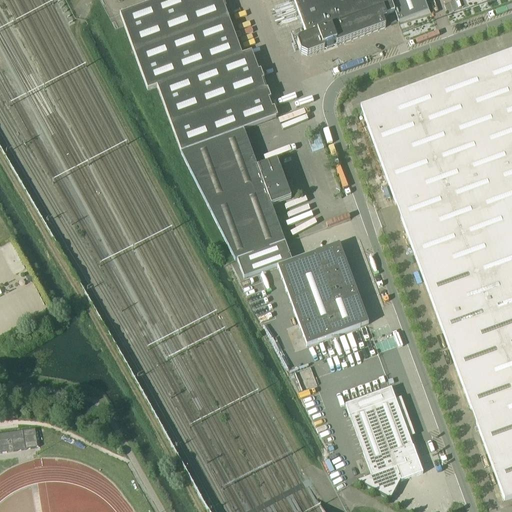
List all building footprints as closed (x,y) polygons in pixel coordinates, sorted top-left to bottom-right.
[(181,154),(244,132),(243,131),(275,119),(251,53),(242,56),(221,0),(144,0),(147,6),(120,16),(124,27),(147,92),(157,88),(181,154)] [(389,0),(292,0),(306,37),(298,40),(297,43),(300,53),(307,57),(324,51),(324,50),(323,47),(325,47),(326,48),(327,49),(333,47),(334,45),(333,44),(335,43),(336,46),(337,46),(385,28),(383,21),(387,19),(386,16),(394,13),(389,0)] [(389,0),(394,13),(398,24),(431,14),(424,2),(423,0),(389,0)] [(391,26),(396,24),(394,16),(388,18),(391,26)] [(511,52),(487,62),(487,61),(486,61),(487,62),(456,73),(455,72),(454,73),(455,74),(424,85),(424,84),(423,84),(423,85),(393,97),(392,96),(391,96),(392,97),(360,109),(367,127),(365,127),(366,128),(367,128),(374,146),(373,146),(373,147),(374,147),(381,165),(379,165),(380,166),(381,166),(387,183),(386,184),(387,185),(388,184),(394,202),(393,202),(393,203),(395,203),(401,221),(400,221),(400,222),(401,222),(408,239),(407,240),(407,241),(408,240),(415,258),(414,258),(414,259),(415,259),(422,276),(420,277),(421,278),(422,278),(428,295),(427,296),(428,297),(429,296),(435,314),(434,314),(435,316),(436,315),(442,333),(441,333),(441,334),(443,334),(449,351),(448,352),(448,353),(450,353),(456,370),(455,371),(456,371),(463,388),(461,389),(462,390),(463,389),(469,407),(468,407),(469,408),(470,408),(476,426),(475,426),(475,427),(477,427),(483,444),(482,445),(482,446),(484,446),(490,463),(489,464),(489,465),(491,465),(497,482),(496,482),(496,484),(497,483),(504,501),(511,498),(511,52)] [(237,262),(285,245),(270,207),(290,200),(287,192),(290,191),(288,184),(285,185),(276,162),(257,169),(244,132),(181,154),(235,262),(237,261),(237,262)] [(0,147),(68,264),(104,326),(146,400),(191,480),(208,511),(209,511),(192,479),(147,399),(105,325),(69,263),(0,145),(0,147)] [(237,262),(244,280),(277,268),(306,348),(368,325),(346,267),(339,246),(291,263),(285,245),(237,262)] [(391,390),(345,407),(371,478),(357,483),(357,484),(390,501),(390,500),(400,482),(400,483),(422,474),(413,448),(412,448),(391,390)] [(35,431),(0,435),(0,454),(37,449),(35,431)]
